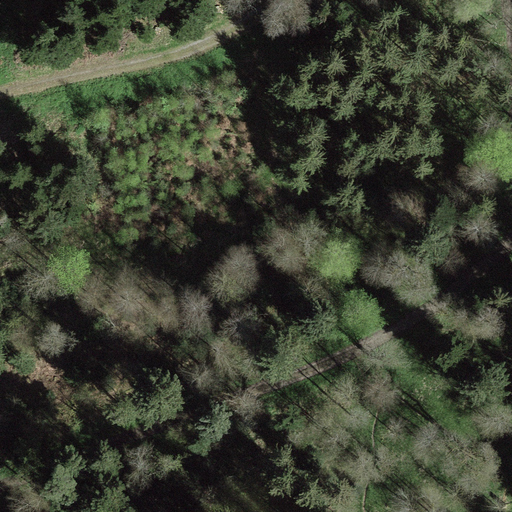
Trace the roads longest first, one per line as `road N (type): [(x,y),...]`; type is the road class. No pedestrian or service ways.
road 1 (track): [(511,247),(389,338),(186,426),(28,487),(0,490)]
road 2 (track): [(283,0),(155,66),(0,96)]
